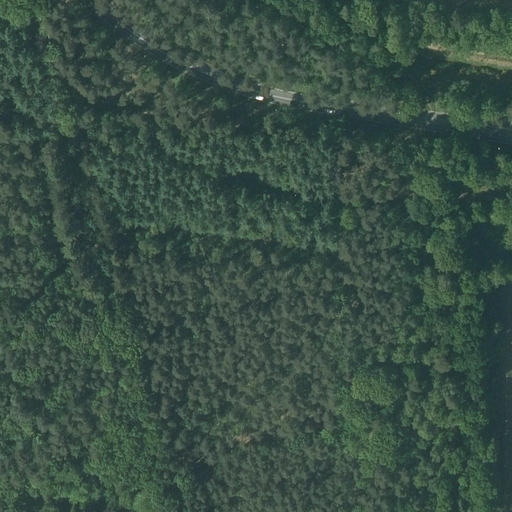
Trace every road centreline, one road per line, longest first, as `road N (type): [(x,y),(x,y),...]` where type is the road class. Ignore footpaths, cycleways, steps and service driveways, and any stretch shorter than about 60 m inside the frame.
road 1 (primary): [(338,107),(217,78),(138,37),(91,0)]
road 2 (track): [(0,388),(97,461),(133,511)]
road 3 (primary): [(338,107),(511,141)]
road 4 (primary): [(511,125),(338,107)]
